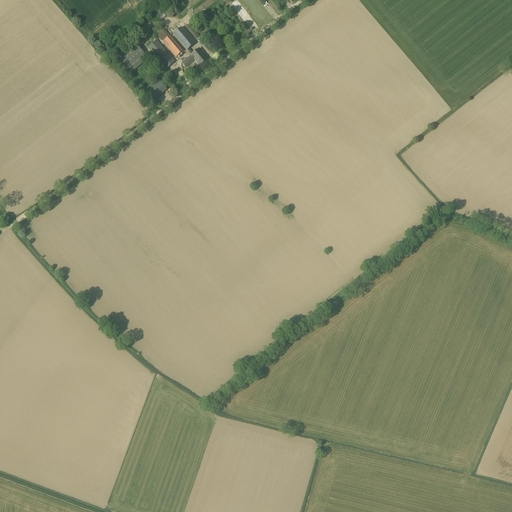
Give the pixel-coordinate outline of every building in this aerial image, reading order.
[(155,11),(162,19),(170,13),(164,5),(155,11)] [(170,36),(169,36),(162,27),(155,33),(162,42),(176,58),(183,52),(170,36)] [(200,49),(193,54),(190,49),(196,44),(182,27),(173,35),(186,51),(190,56),(182,63),(186,68),(195,61),(200,67),(209,60),(200,49)] [(119,57),(132,72),(144,62),(141,58),(145,55),(136,43),(119,57)] [(166,70),(175,62),(161,46),(153,54),(166,70)] [(158,79),(143,92),(154,105),(158,101),(156,99),(167,90),(158,79)] [(174,89),(182,82),(180,79),(171,85),(174,89)]
